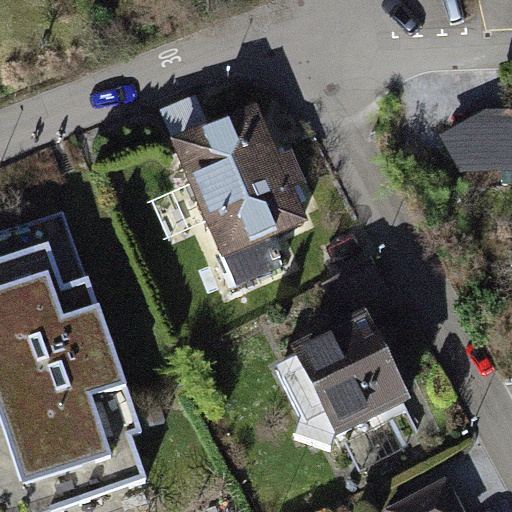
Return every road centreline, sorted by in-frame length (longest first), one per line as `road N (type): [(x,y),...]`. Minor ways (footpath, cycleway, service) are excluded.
road 1 (residential): [(302,43),(511,469)]
road 2 (residential): [(0,141),(159,68),(302,43)]
road 3 (residential): [(302,43),(511,36)]
